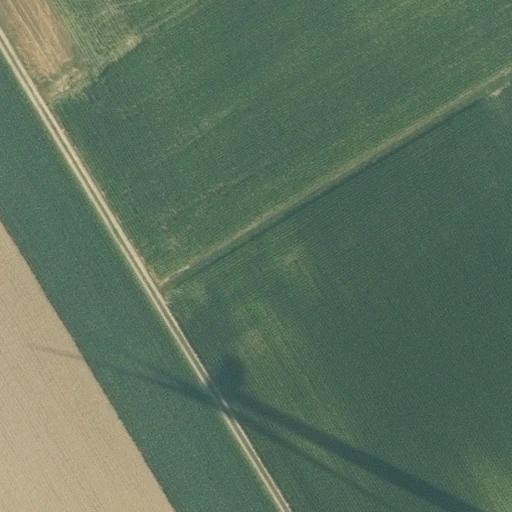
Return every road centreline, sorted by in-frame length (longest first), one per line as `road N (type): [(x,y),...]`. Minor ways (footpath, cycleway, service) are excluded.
road 1 (track): [(0,43),(284,511)]
road 2 (track): [(152,296),(511,77)]
